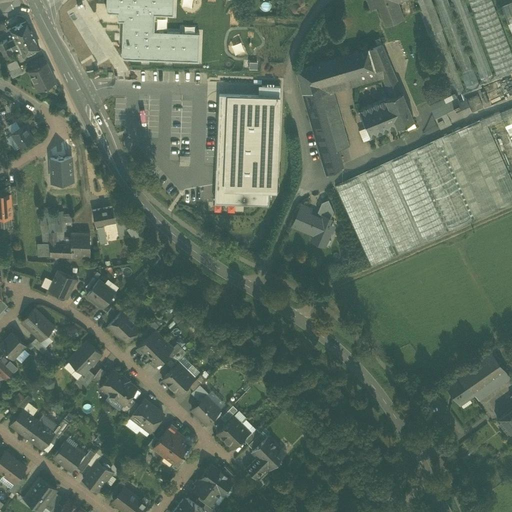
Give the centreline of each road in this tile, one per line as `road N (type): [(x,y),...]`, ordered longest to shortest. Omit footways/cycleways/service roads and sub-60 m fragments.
road 1 (secondary): [(428,476),(384,400),(339,350),(147,209),(115,168),(33,0)]
road 2 (residential): [(0,321),(21,296),(38,294),(67,310),(209,442)]
road 3 (track): [(292,315),(332,286),(511,208)]
road 4 (residential): [(0,430),(108,511)]
